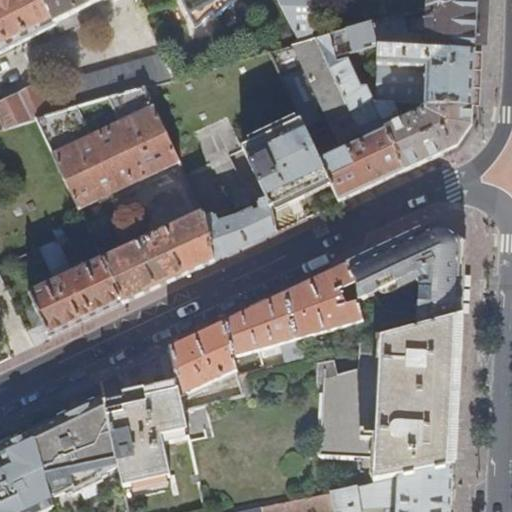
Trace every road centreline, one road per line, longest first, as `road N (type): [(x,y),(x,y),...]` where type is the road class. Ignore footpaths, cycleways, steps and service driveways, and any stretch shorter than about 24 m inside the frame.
road 1 (secondary): [(467,183),(0,404)]
road 2 (secondary): [(511,294),(510,221),(496,199),(467,183)]
road 3 (secondary): [(505,511),(511,385)]
